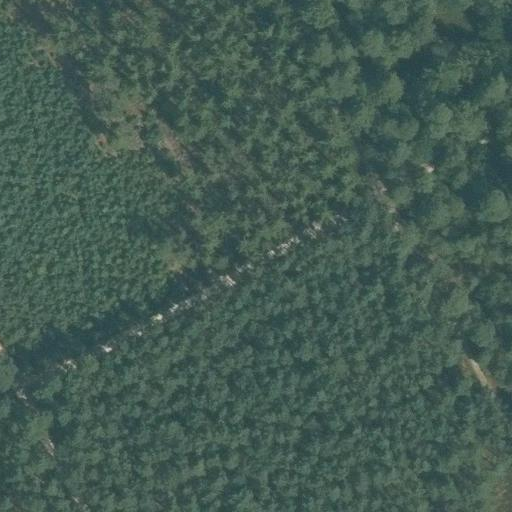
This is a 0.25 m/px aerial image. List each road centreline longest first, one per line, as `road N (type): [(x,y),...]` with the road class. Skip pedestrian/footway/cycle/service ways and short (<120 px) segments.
road 1 (track): [(19,395),(511,130)]
road 2 (track): [(276,0),(511,440)]
